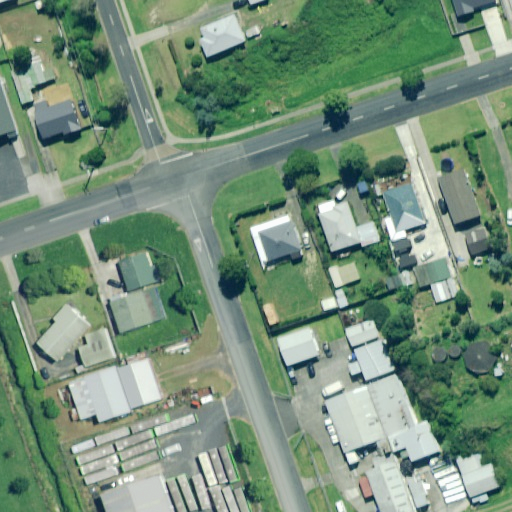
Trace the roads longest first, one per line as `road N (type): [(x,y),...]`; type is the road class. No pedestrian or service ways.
road 1 (residential): [(173,179),(511,68)]
road 2 (residential): [(298,511),(195,214),(173,179)]
road 3 (residential): [(173,179),(155,149),(105,0)]
road 4 (residential): [(0,237),(173,179)]
